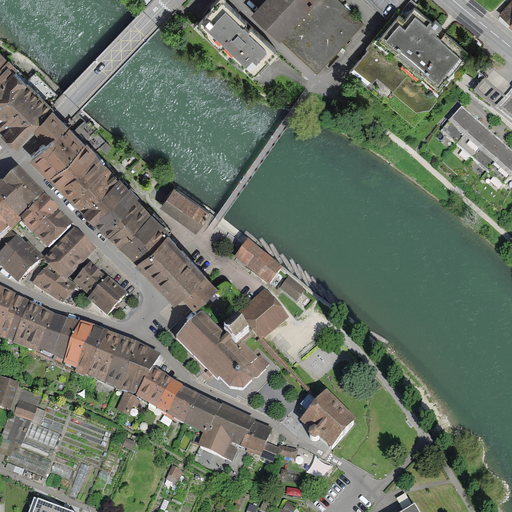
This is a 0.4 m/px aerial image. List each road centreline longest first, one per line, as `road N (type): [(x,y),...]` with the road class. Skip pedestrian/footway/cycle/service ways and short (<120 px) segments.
road 1 (residential): [(135,325),(189,382),(366,480)]
road 2 (residential): [(158,12),(17,155)]
road 3 (residential): [(143,282),(17,155)]
road 4 (residential): [(0,278),(67,310),(122,329),(135,325)]
road 5 (residential): [(252,280),(202,236),(143,282)]
